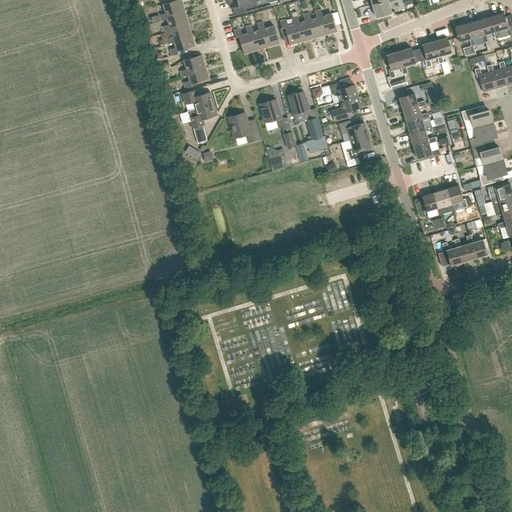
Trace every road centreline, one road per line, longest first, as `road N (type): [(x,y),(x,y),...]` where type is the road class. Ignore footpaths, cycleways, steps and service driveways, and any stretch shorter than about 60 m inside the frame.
road 1 (unclassified): [(432,290),(362,53)]
road 2 (unclassified): [(496,511),(432,290)]
road 3 (residential): [(237,83),(249,87),(362,53)]
road 4 (residential): [(360,47),(473,1)]
